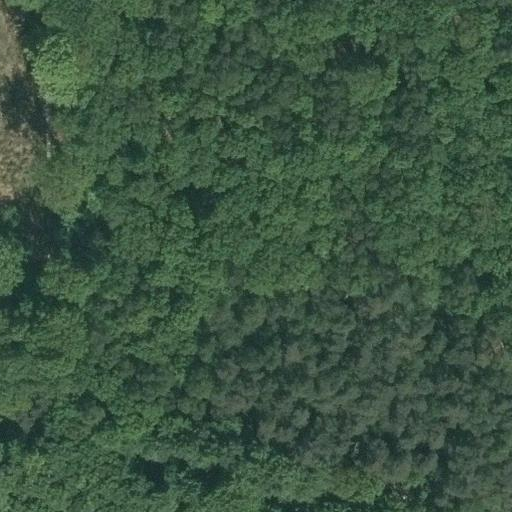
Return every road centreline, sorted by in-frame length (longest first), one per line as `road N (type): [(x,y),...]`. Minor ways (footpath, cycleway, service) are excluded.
road 1 (track): [(37,418),(284,464)]
road 2 (track): [(284,464),(511,503)]
